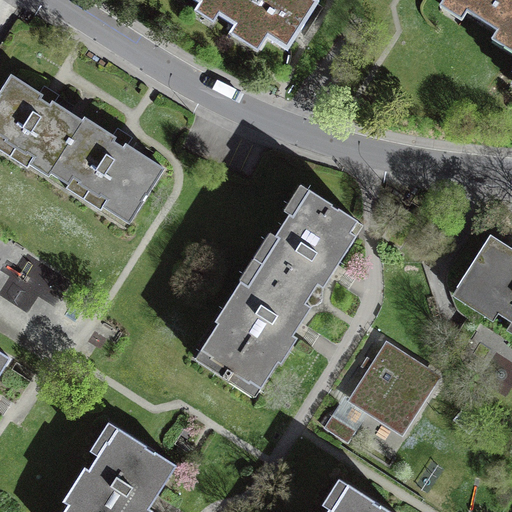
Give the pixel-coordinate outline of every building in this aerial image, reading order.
[(190,0),(187,5),(203,16),(208,8),(227,20),(222,28),(249,45),(258,31),(288,51),(319,3),(314,0),(190,0)] [(511,0),(445,0),(511,42),(511,0)] [(82,121),(12,76),(0,93),(0,150),(28,168),(30,165),(48,177),(50,173),(53,175),(89,121),(84,118),(82,121)] [(165,169),(89,121),(53,175),(68,185),(66,188),(100,210),(103,207),(129,224),(165,169)] [(364,226),(309,190),(256,271),(306,303),(317,285),(322,288),(364,226)] [(420,219),(402,207),(383,236),(401,248),(420,219)] [(511,321),(511,249),(491,236),(458,287),(511,321)] [(312,307),(306,303),(256,271),(204,351),(260,387),(312,307)] [(436,378),(388,346),(353,399),(401,431),(436,378)] [(0,373),(10,358),(0,351),(0,373)] [(144,511),(175,465),(113,425),(56,511),(144,511)] [(391,511),(347,483),(328,511),(391,511)]
